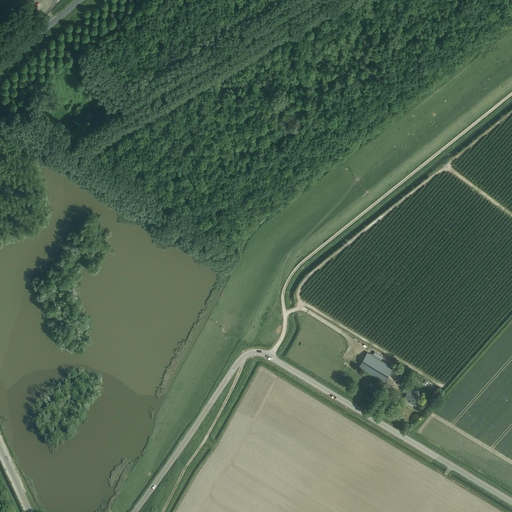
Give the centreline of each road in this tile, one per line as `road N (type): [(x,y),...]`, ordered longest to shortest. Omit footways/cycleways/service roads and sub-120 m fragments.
road 1 (unclassified): [(269,356),(283,335),(282,295),(298,266),(511,94)]
road 2 (track): [(299,307),(305,278),(511,111)]
road 3 (tertiary): [(511,502),(269,356)]
road 4 (tertiary): [(136,511),(238,362),(250,353),(269,356)]
road 5 (track): [(238,362),(225,402),(160,511)]
